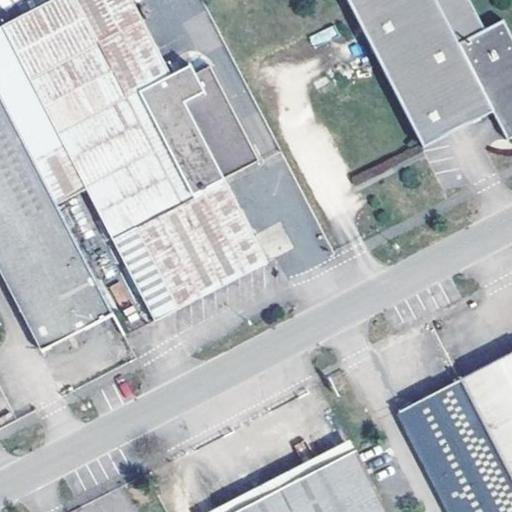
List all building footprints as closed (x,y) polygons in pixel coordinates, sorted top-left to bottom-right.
[(171,75),(132,0),(56,0),(0,29),(0,102),(56,206),(86,191),(155,323),(182,309),(269,264),(225,181),(260,162),(211,66),(195,74),(191,65),(171,75)] [(347,0),(424,149),(493,114),(508,141),(511,138),(511,39),(503,22),(485,30),(469,0),(347,0)] [(0,102),(0,272),(42,351),(59,342),(62,348),(84,336),(81,331),(113,315),(56,206),(0,102)] [(283,225),(272,228),(281,252),(291,248),(283,225)] [(120,305),(131,299),(120,281),(109,287),(120,305)] [(462,379),(511,477),(511,352),(498,360),(462,379)] [(511,511),(511,477),(462,379),(429,396),(397,413),(448,511),(511,511)] [(388,511),(356,449),(237,510),(232,511),(388,511)]
